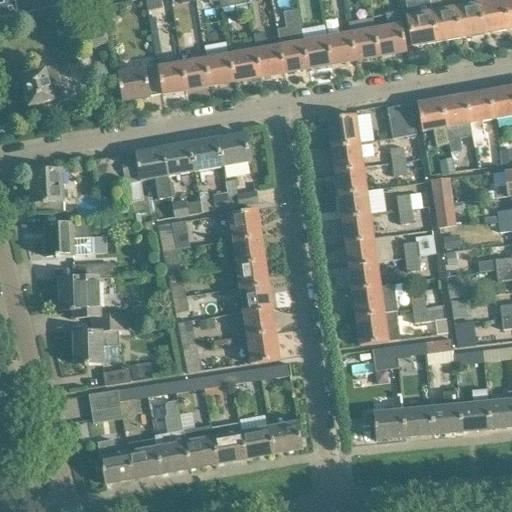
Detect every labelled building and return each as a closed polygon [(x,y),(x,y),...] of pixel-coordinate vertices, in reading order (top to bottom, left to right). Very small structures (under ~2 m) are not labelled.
[(145,0),(147,12),(162,9),(160,0),(145,0)] [(221,10),(247,4),(245,0),(219,0),(220,2),(221,10)] [(437,44),(461,40),(453,0),(431,0),(429,0),(431,12),(437,44)] [(485,35),(479,5),(466,7),(464,0),(453,0),(461,40),(485,35)] [(485,35),(509,31),(504,0),(479,5),(485,35)] [(0,15),(15,13),(13,1),(0,4),(0,15)] [(416,1),(405,3),(409,28),(413,48),(437,44),(431,12),(429,1),(417,3),(416,1)] [(375,30),(380,58),(407,54),(399,13),(386,16),(388,27),(375,30)] [(356,22),(348,24),(350,34),(349,34),(354,63),(380,58),(375,30),(373,19),(356,22)] [(86,51),(109,44),(102,22),(79,29),(86,51)] [(285,75),(280,46),(267,49),(264,34),(253,36),(256,51),(255,51),(260,80),(285,75)] [(329,67),(354,63),(349,34),(324,39),(329,67)] [(303,72),(329,67),(324,39),(298,43),(303,72)] [(285,75),(303,72),(298,43),(280,46),(285,75)] [(234,84),(260,80),(255,51),(229,56),(234,84)] [(214,88),(234,84),(229,56),(209,59),(214,88)] [(188,92),(214,88),(209,59),(183,64),(188,92)] [(162,97),(188,92),(183,64),(158,68),(162,97)] [(54,67),(39,71),(20,76),(29,108),(63,100),(58,80),(54,67)] [(122,103),(162,97),(158,68),(118,75),(122,103)] [(511,88),(488,92),(493,121),(511,117),(511,88)] [(482,123),(493,121),(488,92),(465,97),(472,137),(474,150),(486,147),(482,123)] [(459,140),(472,137),(465,97),(441,101),(449,146),(450,154),(461,152),(459,140)] [(436,148),(449,146),(441,101),(417,105),(422,134),(433,132),(436,148)] [(416,136),(411,106),(387,110),(392,141),(416,136)] [(331,148),(360,144),(357,116),(327,121),(331,148)] [(218,140),(223,168),(250,164),(245,136),(218,140)] [(195,173),(223,168),(218,140),(190,145),(195,173)] [(334,171),(364,167),(360,144),(331,148),(334,171)] [(168,178),(195,173),(190,145),(162,150),(171,199),(172,199),(168,178)] [(391,163),(405,161),(403,149),(389,151),(391,158),(391,163)] [(158,202),(171,199),(162,150),(120,157),(125,183),(125,185),(154,180),(158,202)] [(389,151),(380,152),(381,160),(391,158),(389,151)] [(511,151),(500,153),(502,169),(511,167),(511,151)] [(111,185),(125,183),(120,157),(107,160),(111,185)] [(98,188),(111,185),(107,160),(93,163),(97,182),(98,188)] [(442,176),(455,174),(453,160),(439,162),(442,176)] [(405,161),(391,163),(394,179),(407,177),(405,161)] [(338,196),(367,192),(364,167),(334,171),(338,196)] [(44,227),(72,226),(72,213),(63,213),(63,192),(62,172),(30,173),(31,204),(33,204),(34,216),(44,215),(44,227)] [(496,201),(511,198),(511,173),(504,174),(506,188),(494,189),(496,201)] [(449,180),(432,182),(435,206),(452,204),(449,180)] [(227,194),(230,211),(230,210),(257,205),(255,193),(238,196),(236,182),(225,183),(227,194)] [(342,221),(371,217),(367,192),(338,196),(342,221)] [(216,213),(230,211),(227,194),(213,196),(214,202),(201,204),(201,202),(200,202),(202,215),(215,212),(216,213)] [(398,213),(412,211),(410,196),(396,198),(398,213)] [(498,225),(511,223),(511,198),(496,201),(511,199),(511,211),(497,214),(498,225)] [(202,215),(200,202),(187,205),(186,202),(172,205),(175,220),(189,218),(189,217),(202,215)] [(452,204),(435,206),(435,208),(439,230),(456,228),(453,206),(452,204)] [(232,242),(261,238),(258,211),(228,215),(232,242)] [(412,211),(398,213),(400,226),(414,225),(412,211)] [(345,246),(374,242),(371,217),(342,221),(345,246)] [(163,252),(176,250),(174,238),(179,237),(180,240),(188,239),(185,223),(158,228),(163,252)] [(511,223),(498,225),(499,238),(511,236),(511,223)] [(90,225),(72,226),(44,227),(46,258),(56,258),(56,259),(60,259),(60,258),(92,256),(90,225)] [(445,252),(461,249),(459,237),(443,239),(445,252)] [(236,266),(265,261),(261,238),(232,242),(236,266)] [(417,244),(418,258),(435,256),(433,238),(415,240),(416,244),(417,244)] [(349,271),(378,267),(374,242),(345,246),(349,271)] [(419,261),(418,258),(417,244),(416,244),(403,246),(405,263),(419,261)] [(168,276),(181,274),(176,250),(163,252),(168,276)] [(496,273),(511,271),(511,259),(495,262),(496,272),(496,273)] [(239,291),(268,286),(265,261),(236,266),(239,291)] [(419,261),(405,263),(407,274),(420,272),(419,261)] [(495,262),(479,264),(480,274),(496,272),(495,262)] [(73,281),(99,280),(114,279),(113,266),(73,267),(73,281)] [(352,296),(394,291),(393,286),(381,288),(378,267),(349,271),(352,296)] [(511,271),(496,273),(497,284),(511,282),(511,271)] [(173,300),(186,298),(181,274),(168,276),(173,300)] [(93,334),(119,334),(127,333),(126,317),(100,318),(99,280),(73,281),(59,281),(60,312),(70,312),(71,320),(92,319),(93,334)] [(243,315),(272,311),(268,286),(239,291),(243,315)] [(356,321),(396,316),(396,313),(397,313),(394,291),(352,296),(356,321)] [(413,313),(442,309),(442,307),(426,310),(423,295),(410,298),(413,313)] [(186,298),(173,300),(176,315),(189,312),(186,298)] [(465,301),(451,304),(453,321),(468,319),(465,301)] [(502,322),(511,320),(511,306),(500,308),(502,322)] [(442,309),(413,313),(415,325),(444,320),(442,309)] [(246,338),(275,334),(272,311),(243,315),(246,338)] [(396,316),(356,321),(360,347),(400,341),(396,316)] [(511,320),(502,322),(503,332),(511,330),(511,320)] [(182,347),(195,345),(191,323),(178,325),(182,347)] [(476,346),(472,324),(454,327),(457,349),(476,346)] [(93,334),(74,335),(75,366),(85,366),(85,367),(89,367),(89,366),(103,365),(102,348),(119,348),(119,334),(93,334)] [(275,334),(246,338),(250,366),(279,362),(275,334)] [(424,346),(426,356),(453,352),(452,342),(424,346)] [(195,345),(182,347),(188,375),(201,373),(195,345)] [(397,360),(426,356),(424,346),(396,349),(397,360)] [(398,370),(397,360),(396,349),(372,352),(374,373),(398,370)] [(483,365),(511,361),(511,350),(482,353),(483,365)] [(455,368),(483,365),(482,353),(454,356),(455,368)] [(133,381),(148,379),(146,365),(131,368),(133,381)] [(259,371),(261,382),(291,378),(289,366),(259,371)] [(103,375),(105,388),(131,384),(129,371),(103,375)] [(233,387),(261,382),(259,371),(231,375),(233,387)] [(205,391),(233,387),(231,375),(203,379),(205,391)] [(176,395),(205,391),(203,379),(173,384),(176,395)] [(148,400),(176,395),(173,384),(146,388),(148,400)] [(120,404),(148,400),(146,388),(117,392),(120,404)] [(120,409),(120,404),(117,392),(89,396),(91,413),(120,409)] [(461,434),(490,431),(486,392),(472,393),(473,406),(459,407),(458,393),(461,434)] [(511,429),(511,393),(508,394),(508,402),(488,404),(486,392),(490,431),(511,429)] [(433,437),(461,434),(458,393),(443,394),(444,408),(431,410),(433,437)] [(161,476),(189,471),(177,403),(167,405),(165,408),(166,416),(164,419),(167,436),(155,438),(155,440),(161,476)] [(218,466),(212,431),(211,428),(183,433),(177,403),(189,471),(218,466)] [(405,439),(433,437),(431,410),(402,412),(405,439)] [(376,442),(405,439),(402,412),(373,415),(376,442)] [(278,428),(270,429),(274,456),(303,451),(303,449),(306,448),(304,439),(301,440),(298,424),(297,424),(278,428)] [(247,461),(242,434),(240,426),(212,431),(218,466),(247,461)] [(247,461),(274,456),(270,429),(242,434),(247,461)] [(133,481),(161,476),(155,440),(127,445),(128,454),(128,455),(133,481)] [(113,442),(98,445),(100,459),(103,475),(100,476),(101,484),(104,483),(105,486),(133,481),(128,455),(116,457),(113,442)]
